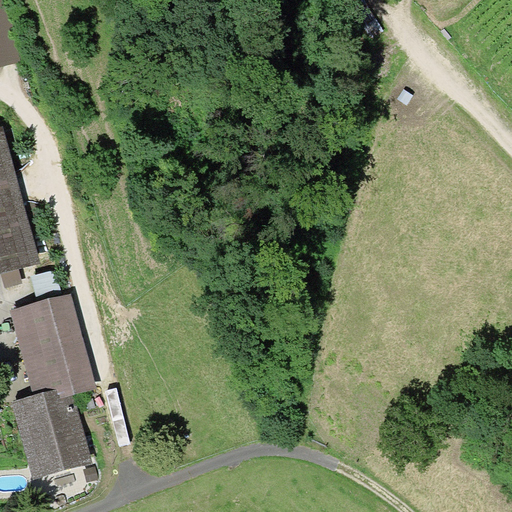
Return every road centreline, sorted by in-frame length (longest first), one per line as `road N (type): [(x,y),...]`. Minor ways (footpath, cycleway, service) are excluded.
road 1 (track): [(113,511),(235,463),(335,472),(395,511)]
road 2 (track): [(511,154),(400,39),(377,0)]
